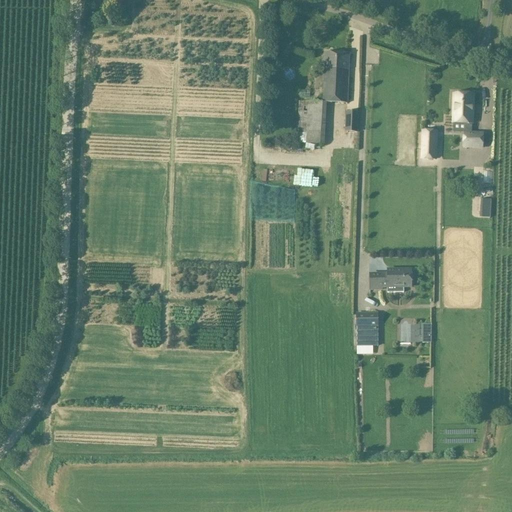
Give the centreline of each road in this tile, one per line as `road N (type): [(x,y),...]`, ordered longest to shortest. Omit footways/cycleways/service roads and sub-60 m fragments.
road 1 (unclassified): [(0,453),(25,423),(47,361),(77,0)]
road 2 (unknown): [(357,252),(364,22)]
road 3 (unclassified): [(483,59),(296,0)]
